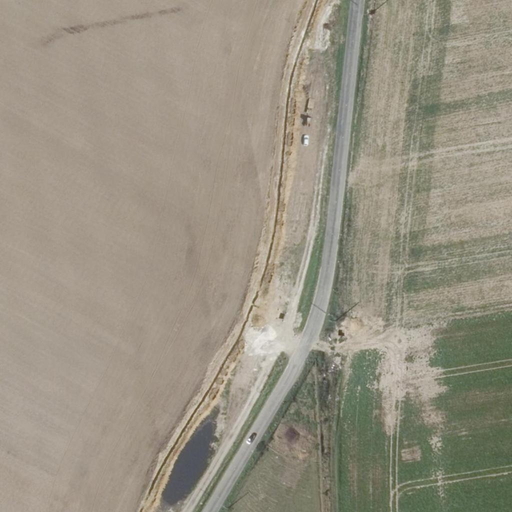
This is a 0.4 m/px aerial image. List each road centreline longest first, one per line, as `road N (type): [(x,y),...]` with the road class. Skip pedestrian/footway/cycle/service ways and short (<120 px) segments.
road 1 (tertiary): [(357,0),(321,296),(298,358),(209,511)]
road 2 (track): [(333,511),(327,354),(309,336)]
